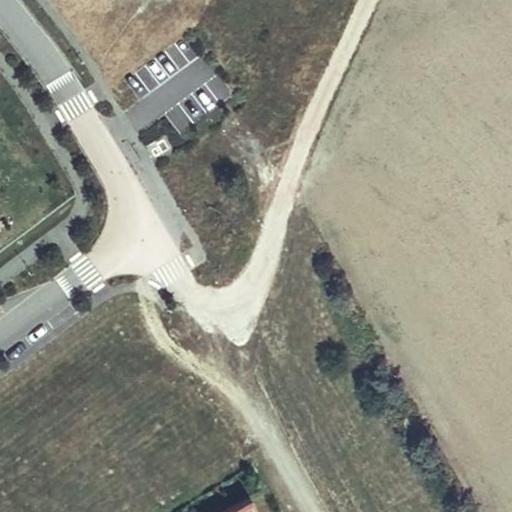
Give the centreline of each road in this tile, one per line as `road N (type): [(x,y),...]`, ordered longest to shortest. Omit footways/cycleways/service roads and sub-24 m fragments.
road 1 (unknown): [(187,0),(196,53),(266,181),(247,322),(347,511)]
road 2 (residential): [(0,337),(141,232),(77,101),(2,0)]
